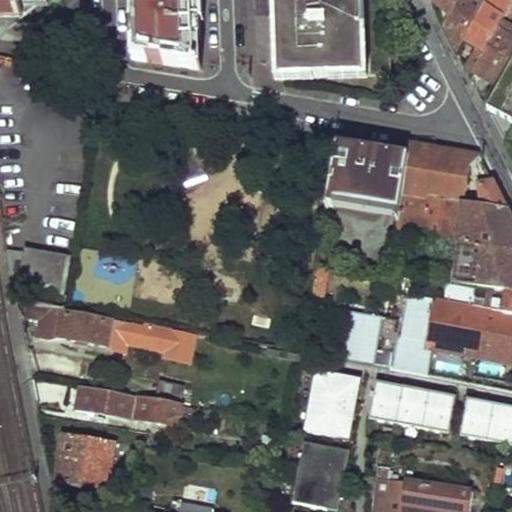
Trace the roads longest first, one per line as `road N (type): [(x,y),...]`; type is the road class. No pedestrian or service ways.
road 1 (residential): [(478,125),(439,127),(226,89)]
road 2 (residential): [(414,0),(478,125)]
